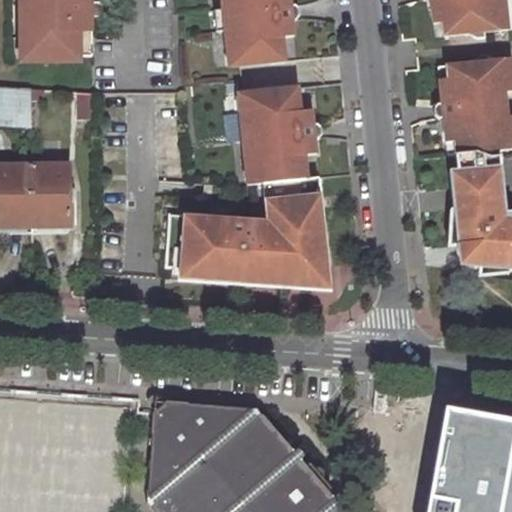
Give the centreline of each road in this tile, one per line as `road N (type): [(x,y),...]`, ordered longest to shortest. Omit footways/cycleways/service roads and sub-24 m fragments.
road 1 (residential): [(399,358),(0,330)]
road 2 (residential): [(362,0),(399,358)]
